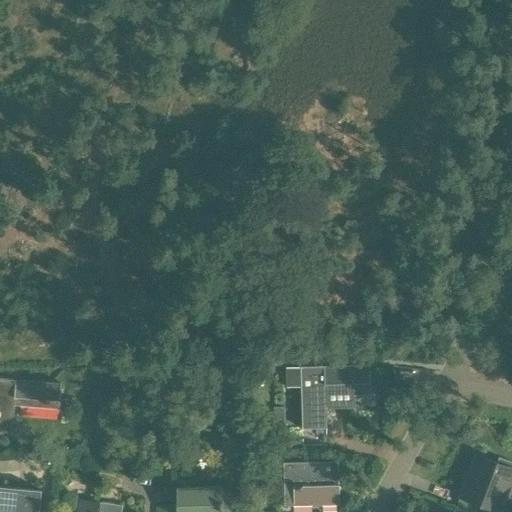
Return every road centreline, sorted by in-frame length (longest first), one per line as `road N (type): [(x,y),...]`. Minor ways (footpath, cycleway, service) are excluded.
road 1 (residential): [(377,511),(452,372)]
road 2 (residential): [(452,372),(511,262)]
